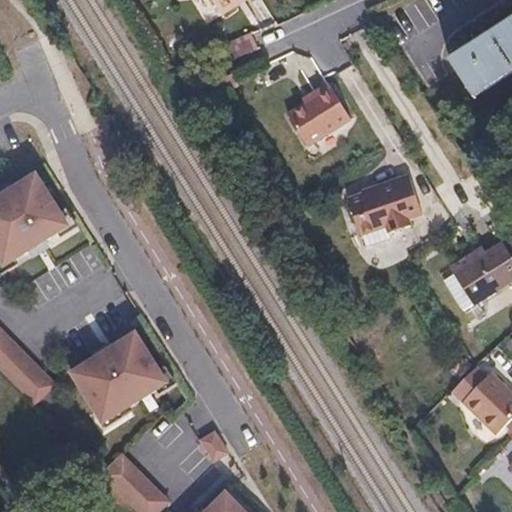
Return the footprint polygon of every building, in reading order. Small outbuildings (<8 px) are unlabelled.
[(246,7),(257,0),(211,0),(222,16),(242,2),(246,7)] [(225,20),(246,7),(242,2),(222,16),(225,20)] [(511,23),(450,63),(474,100),(511,75),(511,23)] [(331,92),(326,96),(346,127),(352,123),(331,92)] [(346,127),(326,96),(288,120),(309,151),(346,127)] [(69,225),(45,186),(39,176),(19,189),(18,187),(0,197),(0,258),(5,266),(14,260),(15,261),(61,232),(60,231),(69,225)] [(391,241),(411,234),(408,227),(425,221),(411,182),(394,188),(395,191),(349,208),(362,244),(388,234),(391,241)] [(488,256),(456,276),(445,283),(464,314),(511,283),(511,262),(502,247),(488,256)] [(453,269),(456,276),(488,256),(484,249),(453,269)] [(45,373),(0,328),(0,369),(24,394),(44,374),(45,373)] [(74,374),(90,402),(104,422),(113,417),(114,418),(144,399),(160,390),(159,388),(168,382),(138,333),(74,374)] [(511,395),(480,364),(453,393),(494,438),(511,420),(511,395)] [(44,374),(24,394),(35,405),(55,385),(44,374)] [(214,429),(197,440),(214,463),(228,453),(214,429)] [(181,511),(125,452),(100,474),(136,511),(181,511)] [(252,511),(231,487),(202,511),(252,511)]
